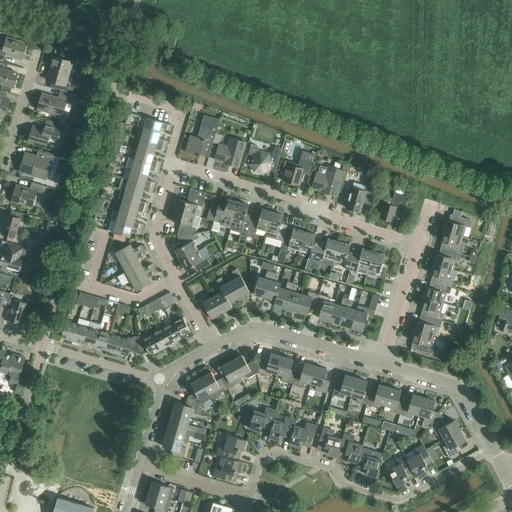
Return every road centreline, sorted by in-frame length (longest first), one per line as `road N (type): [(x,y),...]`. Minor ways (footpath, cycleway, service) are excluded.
road 1 (residential): [(248,496),(260,460),(277,451),(335,469),(344,483),(389,499),(494,447)]
road 2 (residential): [(418,243),(175,164)]
road 3 (residential): [(381,362),(264,328),(216,345)]
road 4 (residential): [(163,380),(0,334)]
road 5 (residential): [(494,447),(449,381),(381,362)]
road 6 (residential): [(179,279),(144,299),(97,288),(104,236)]
road 7 (residential): [(381,362),(418,243)]
road 8 (residential): [(179,279),(156,239),(175,164)]
